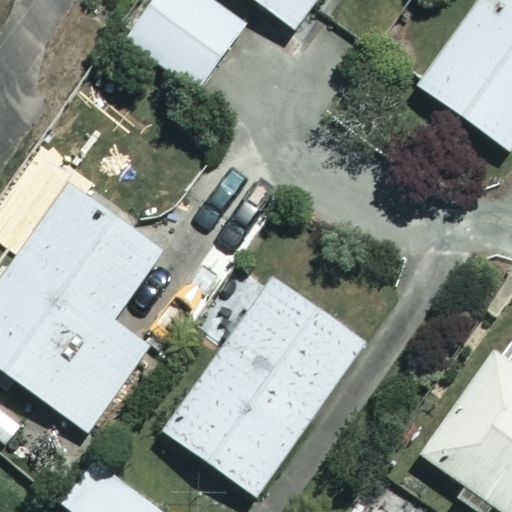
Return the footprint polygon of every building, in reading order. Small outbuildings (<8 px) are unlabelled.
[(237,25),(200,0),(148,0),(119,45),(192,93),(237,25)] [(313,0),(240,0),(290,34),(313,0)] [(511,144),(511,0),(475,0),(412,95),(504,157),(511,144)] [(156,258),(64,189),(0,274),(0,377),(77,436),(141,351),(106,325),(156,258)] [(356,346),(264,282),(156,436),(249,501),(356,346)] [(511,511),(511,367),(493,352),(416,452),(458,485),(446,500),(461,511),(489,511),(490,510),(492,511),(511,511)] [(155,511),(89,460),(54,505),(62,511),(155,511)]
